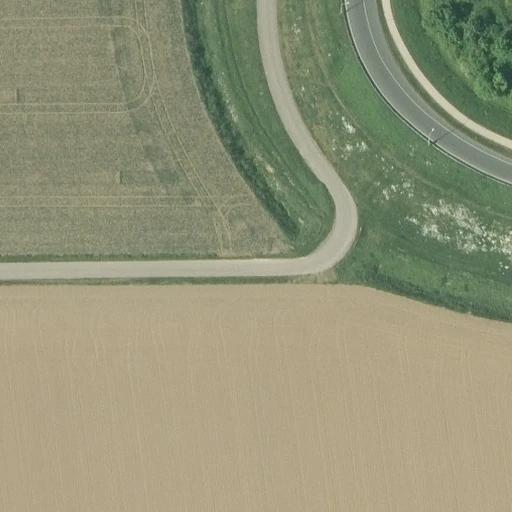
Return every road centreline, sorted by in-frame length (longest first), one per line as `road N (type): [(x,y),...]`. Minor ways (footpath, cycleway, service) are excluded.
road 1 (unclassified): [(0,276),(302,269),(326,260),(342,240),(342,199),(302,148),(276,90),(267,0)]
road 2 (trunk): [(511,175),(432,137),(395,102),(366,50),(354,0)]
